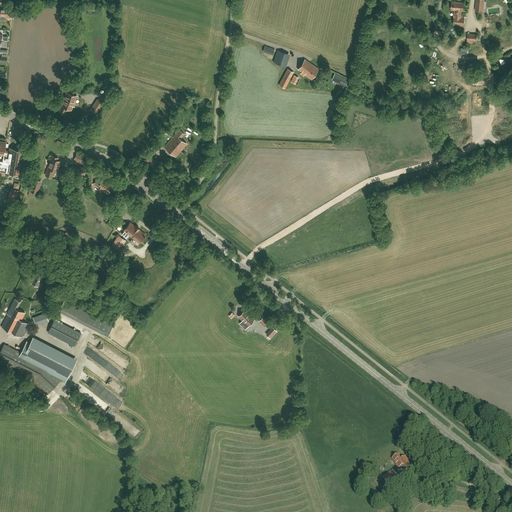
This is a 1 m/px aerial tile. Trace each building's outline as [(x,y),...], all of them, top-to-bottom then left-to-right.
[(476,0),(475,10),(483,11),(484,0),(476,0)] [(454,9),(461,10),(463,10),(463,2),(452,1),(451,9),(454,9)] [(453,24),(463,25),(464,16),(461,16),(461,10),(454,9),(454,16),(453,24)] [(492,22),(501,21),(500,13),(487,15),(489,24),(492,23),(492,22)] [(506,37),(502,38),(500,33),(497,34),(500,44),(507,41),(506,37)] [(272,54),(274,49),(265,45),(263,51),(272,54)] [(283,65),(287,53),(277,50),(273,62),(283,65)] [(298,69),(311,78),(318,68),(305,59),(298,69)] [(285,88),(294,72),(288,68),(279,84),(285,88)] [(348,87),(351,80),(335,73),(332,80),(348,87)] [(454,87),(460,92),(463,89),(457,84),(454,87)] [(111,93),(111,92),(107,89),(102,100),(106,102),(111,93)] [(75,101),(77,96),(67,92),(64,99),(63,98),(61,102),(63,103),(59,111),(65,113),(68,107),(72,109),(73,105),(75,106),(77,101),(75,101)] [(482,94),(473,94),(473,110),(473,111),(482,111),(482,110),(482,94)] [(92,108),(99,112),(105,104),(98,99),(92,108)] [(172,137),(170,140),(164,146),(175,156),(181,149),(187,143),(180,137),(184,133),(179,129),(172,137)] [(0,170),(6,171),(6,172),(12,173),(16,173),(16,175),(21,176),(23,170),(21,170),(23,155),(25,156),(26,147),(17,145),(17,146),(18,146),(17,149),(10,148),(10,151),(5,150),(6,142),(0,141),(0,170)] [(81,163),(85,156),(77,152),(74,160),(81,163)] [(160,162),(158,160),(156,162),(151,157),(153,155),(150,153),(144,160),(154,169),(160,162)] [(48,167),(45,175),(52,177),(54,170),(57,171),(58,168),(59,165),(60,161),(57,160),(58,157),(52,155),(50,160),(51,160),(48,167)] [(107,193),(112,185),(103,178),(101,181),(97,178),(93,183),(97,187),(99,185),(101,187),(100,188),(107,193)] [(37,192),(40,185),(32,182),(30,190),(37,192)] [(11,188),(8,197),(12,199),(11,201),(15,202),(15,200),(16,200),(19,190),(11,188)] [(129,234),(139,242),(146,235),(139,229),(139,228),(136,225),(135,226),(130,222),(124,230),(125,230),(122,234),(126,238),(129,234)] [(119,252),(127,240),(119,235),(111,246),(119,252)] [(111,265),(104,270),(107,274),(113,269),(111,265)] [(43,277),(42,276),(39,275),(41,271),(43,268),(39,266),(37,269),(32,279),(31,282),(32,283),(38,286),(42,279),(43,277)] [(50,271),(46,278),(52,281),(56,274),(50,271)] [(22,336),(28,324),(21,320),(25,313),(17,309),(20,302),(14,299),(7,313),(8,313),(1,326),(22,336)] [(113,325),(108,323),(64,300),(59,310),(103,333),(108,335),(113,325)] [(239,316),(243,320),(240,323),(245,328),(254,319),(244,310),(239,316)] [(36,325),(48,321),(45,313),(33,317),(36,325)] [(263,316),(258,320),(265,327),(269,322),(263,316)] [(48,332),(69,343),(74,345),(81,333),(54,319),(48,332)] [(270,338),(276,331),(272,328),(266,334),(270,338)] [(76,359),(33,337),(30,343),(27,341),(20,353),(4,344),(0,351),(0,364),(30,379),(31,376),(36,378),(33,381),(47,394),(60,380),(52,372),(66,379),(76,359)] [(110,356),(113,352),(101,344),(100,345),(98,348),(110,356)] [(113,359),(124,367),(128,361),(117,353),(113,359)] [(94,365),(90,369),(95,374),(99,369),(94,365)] [(399,469),(403,466),(400,461),(402,459),(399,455),(392,459),(399,469)] [(400,461),(403,466),(406,471),(412,467),(406,457),(402,459),(400,461)] [(393,471),(390,473),(383,478),(388,486),(398,479),(393,471)]
